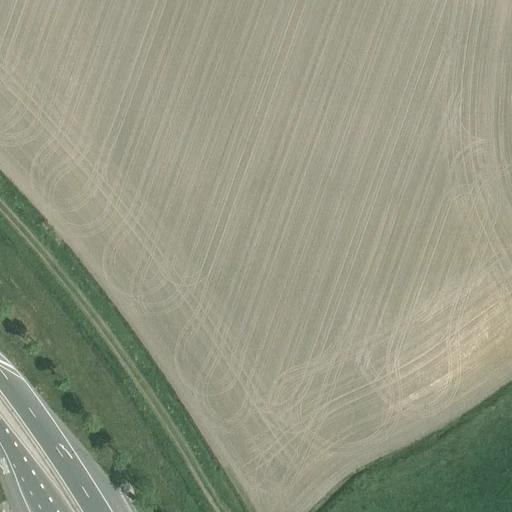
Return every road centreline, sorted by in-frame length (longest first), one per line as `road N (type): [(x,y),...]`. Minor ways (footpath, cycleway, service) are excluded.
road 1 (track): [(0,202),(146,389),(215,511)]
road 2 (secondary): [(97,511),(0,376)]
